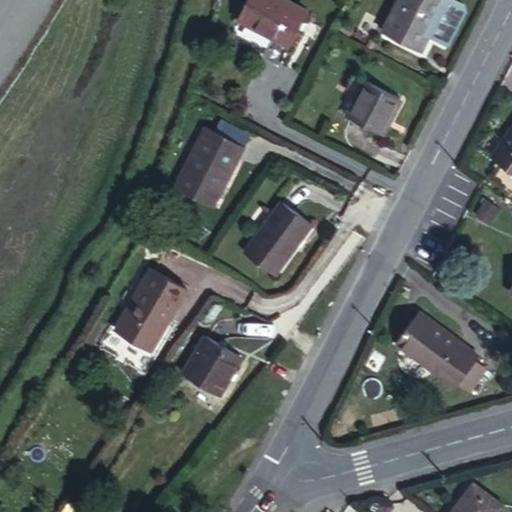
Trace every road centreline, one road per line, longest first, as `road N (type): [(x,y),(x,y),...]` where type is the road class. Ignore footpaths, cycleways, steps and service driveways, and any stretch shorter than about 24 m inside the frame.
road 1 (residential): [(281,467),(511,0)]
road 2 (residential): [(511,423),(327,470),(281,467)]
